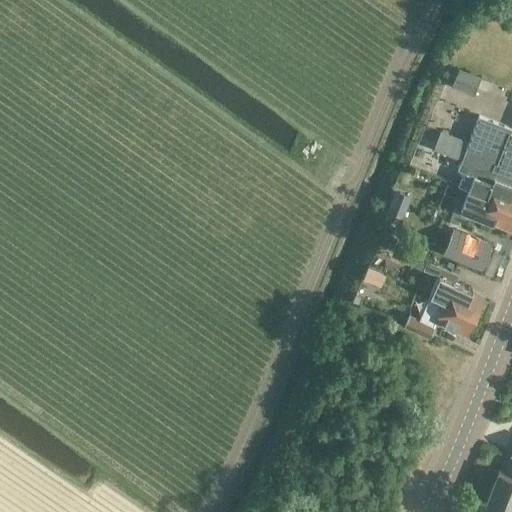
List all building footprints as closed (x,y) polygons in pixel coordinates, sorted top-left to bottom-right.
[(451,85),(473,95),(480,76),(458,67),(451,85)] [(511,204),(511,132),(510,132),(511,128),(478,115),(468,141),(440,130),(432,149),(461,160),(457,168),(473,175),(468,187),(511,204)] [(392,187),(389,210),(407,212),(410,190),(392,187)] [(510,229),(511,223),(511,204),(468,187),(463,199),(457,197),(451,212),(466,218),(469,212),(510,229)] [(368,263),(363,274),(381,283),(386,272),(368,263)] [(430,294),(475,314),(482,298),(471,293),(472,290),(438,276),(430,294)] [(475,314),(430,294),(419,318),(409,313),(403,325),(429,337),(434,325),(436,320),(455,329),(456,325),(468,330),(475,314)] [(511,450),(510,455),(511,456),(505,474),(497,470),(486,500),(511,510),(511,450)]
